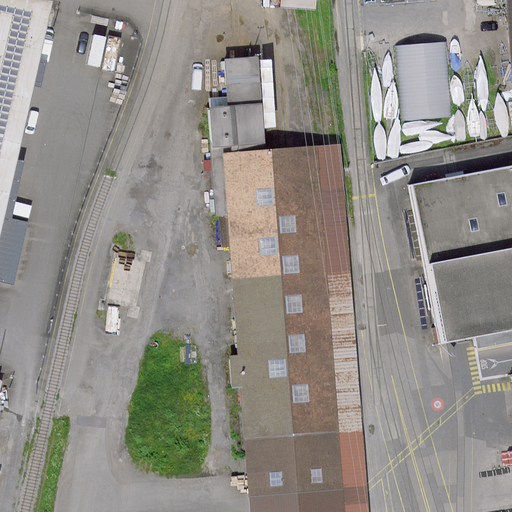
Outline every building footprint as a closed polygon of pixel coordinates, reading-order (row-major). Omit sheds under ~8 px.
[(0,0),(0,180),(37,0),(0,0)] [(402,115),(453,114),(452,39),(400,40),(402,115)] [(228,107),(208,109),(211,147),(267,142),(260,56),(224,59),(228,107)] [(224,152),(253,511),(369,511),(342,143),(323,144),(224,152)] [(511,169),(409,189),(438,344),(511,330),(511,169)]
